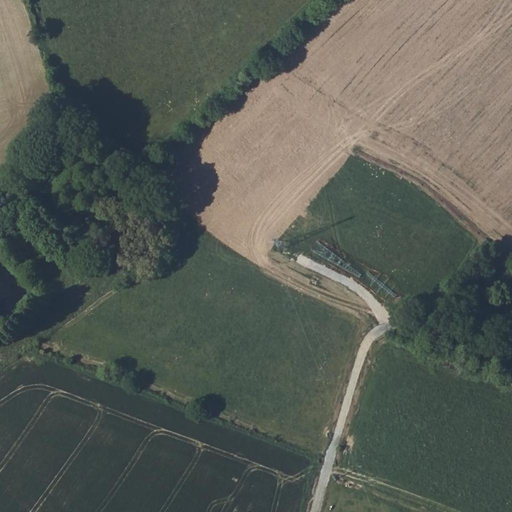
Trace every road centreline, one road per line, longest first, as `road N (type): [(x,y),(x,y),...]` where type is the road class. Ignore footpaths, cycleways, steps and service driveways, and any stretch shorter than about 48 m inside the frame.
road 1 (track): [(511,359),(389,327),(369,337),(314,511)]
road 2 (track): [(33,0),(64,94),(144,158)]
